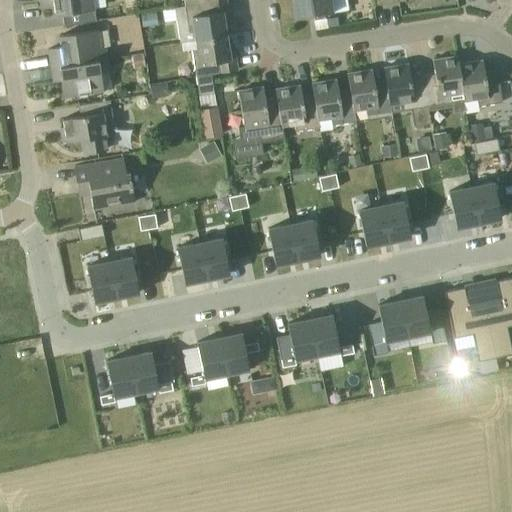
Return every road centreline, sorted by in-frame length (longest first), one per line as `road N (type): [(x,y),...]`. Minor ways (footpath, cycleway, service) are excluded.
road 1 (residential): [(511,245),(55,340),(37,242),(20,217)]
road 2 (residential): [(487,32),(460,25),(282,49),(267,39),(261,0)]
road 3 (residential): [(5,0),(26,161),(20,217)]
